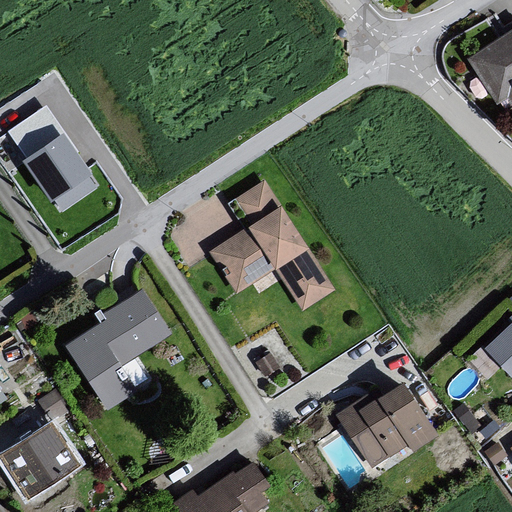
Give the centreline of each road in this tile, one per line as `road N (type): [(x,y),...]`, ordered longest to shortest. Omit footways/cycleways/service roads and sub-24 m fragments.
road 1 (residential): [(0,312),(391,57)]
road 2 (residential): [(391,57),(511,172)]
